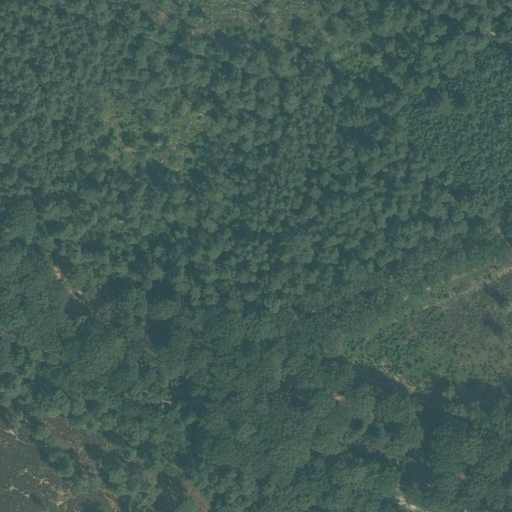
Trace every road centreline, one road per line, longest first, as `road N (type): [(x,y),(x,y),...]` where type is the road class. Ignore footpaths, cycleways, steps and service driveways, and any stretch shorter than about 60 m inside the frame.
road 1 (unknown): [(511,228),(387,106),(71,0)]
road 2 (track): [(142,389),(511,222)]
road 3 (unknown): [(511,437),(394,387),(348,351),(375,316),(502,263),(511,248)]
road 4 (track): [(0,330),(142,389)]
road 5 (track): [(142,389),(271,441)]
road 6 (track): [(319,460),(442,511)]
